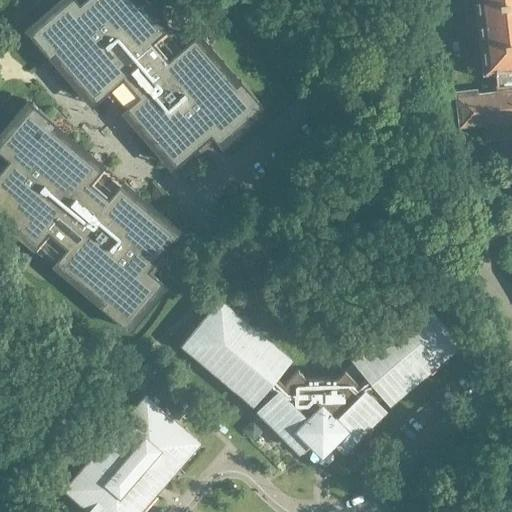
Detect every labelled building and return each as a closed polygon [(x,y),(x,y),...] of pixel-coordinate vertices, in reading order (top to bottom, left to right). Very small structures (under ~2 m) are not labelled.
[(77,0),(66,0),(28,33),(49,58),(56,51),(59,54),(57,57),(95,101),(110,89),(175,165),(200,144),(194,137),(204,128),(214,139),(216,143),(261,104),(240,80),(233,86),(230,83),(232,81),(193,36),(179,48),(137,0),(94,0),(95,1),(85,10),(77,0)] [(511,0),(476,0),(484,70),(494,69),(496,92),(474,94),(474,90),(457,92),(461,124),(485,121),(487,136),(511,133),(511,0)] [(0,170),(0,212),(100,297),(102,295),(105,298),(99,306),(124,327),(162,281),(152,273),(140,263),(149,253),(156,259),(171,241),(177,234),(55,131),(54,134),(50,131),(56,123),(32,102),(0,139),(0,152),(15,166),(6,176),(0,170)] [(332,439),(342,450),(383,408),(367,392),(374,385),(388,401),(457,343),(422,301),(353,359),(366,375),(358,383),(344,369),(336,377),(305,377),(298,369),(283,383),(275,375),(289,359),(219,301),(184,344),(253,401),(267,385),(275,392),(258,408),(299,450),(310,439),(314,444),(327,444),(332,439)] [(94,511),(134,511),(138,507),(196,441),(145,396),(66,488),(94,511)]
